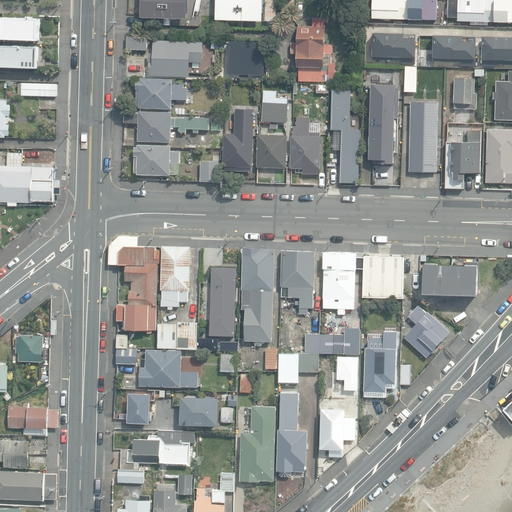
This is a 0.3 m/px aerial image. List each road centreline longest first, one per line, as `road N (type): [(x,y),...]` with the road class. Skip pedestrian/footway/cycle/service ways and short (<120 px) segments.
road 1 (residential): [(511,222),(89,219)]
road 2 (secondary): [(511,327),(329,511)]
road 3 (residential): [(93,0),(89,219)]
road 4 (residential): [(87,298),(82,511)]
